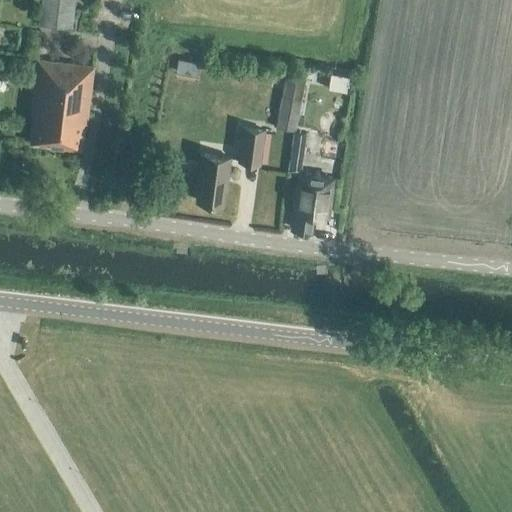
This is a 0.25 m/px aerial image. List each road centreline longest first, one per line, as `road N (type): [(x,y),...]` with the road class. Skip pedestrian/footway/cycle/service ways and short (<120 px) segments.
road 1 (unclassified): [(511,270),(0,204)]
road 2 (tertiary): [(511,365),(0,304)]
